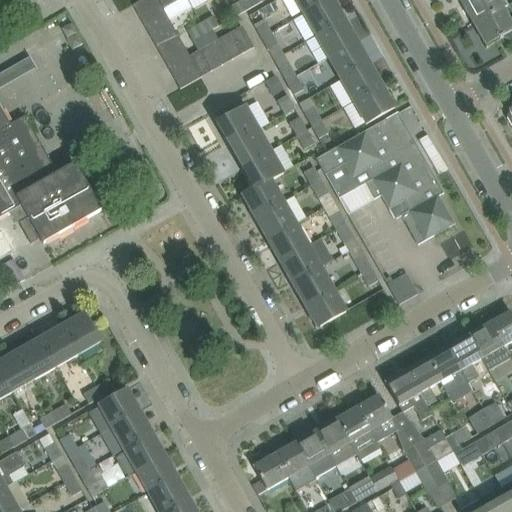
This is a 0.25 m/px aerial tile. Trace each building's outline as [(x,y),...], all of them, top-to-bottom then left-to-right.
[(143,0),(132,7),(138,18),(159,6),(156,0),(143,0)] [(156,0),(159,6),(162,12),(184,0),(156,0)] [(236,17),(249,9),(243,0),(231,7),(236,17)] [(260,0),(243,0),(249,9),(262,2),(260,0)] [(292,0),(302,16),(330,0),(292,0)] [(344,21),(332,0),(330,0),(302,16),(314,38),(344,21)] [(496,0),(470,0),(461,5),(473,26),(502,10),(498,1),(496,0)] [(162,12),(159,6),(138,18),(144,28),(165,16),(162,12)] [(502,10),(473,26),(485,47),(498,40),(499,41),(503,39),(502,38),(510,34),(511,37),(511,21),(510,23),(502,10)] [(144,28),(150,38),(171,27),(165,16),(144,28)] [(213,17),(200,25),(206,35),(219,27),(213,17)] [(253,27),(261,40),(271,34),(264,21),(253,27)] [(314,38),(327,60),(357,43),(344,21),(314,38)] [(193,42),(206,35),(200,25),(187,32),(193,42)] [(176,37),(171,27),(150,38),(156,49),(176,37)] [(240,27),(229,34),(242,55),(252,49),(240,27)] [(231,61),(242,55),(229,34),(219,39),(231,61)] [(278,47),(271,34),(261,40),(268,53),(278,47)] [(156,49),(162,59),(182,47),(176,37),(156,49)] [(209,45),(221,67),(231,61),(219,39),(209,45)] [(369,65),(357,43),(327,60),(340,82),(369,65)] [(211,73),(221,67),(209,45),(199,51),(211,73)] [(188,58),(188,57),(182,47),(162,59),(168,69),(188,58)] [(188,58),(194,68),(200,79),(211,73),(199,51),(188,57),(188,58)] [(168,69),(173,80),(194,68),(188,58),(168,69)] [(278,70),(286,83),(296,78),(288,64),(278,70)] [(340,82),(352,104),(382,88),(369,65),(340,82)] [(194,68),(173,80),(180,91),(200,79),(194,68)] [(296,78),(286,83),(293,96),(303,90),(296,78)] [(394,110),(382,88),(352,104),(365,126),(394,110)] [(294,111),(286,97),(276,103),(284,117),(294,111)] [(321,122),(313,108),(303,114),(311,128),(321,122)] [(0,218),(9,214),(19,225),(30,245),(39,240),(42,245),(101,212),(88,189),(96,185),(88,171),(80,175),(74,165),(57,175),(24,118),(9,127),(0,109),(0,218)] [(229,147),(257,130),(244,109),(216,125),(229,147)] [(289,124),(296,137),(306,131),(299,118),(289,124)] [(388,120),(315,161),(324,177),(338,201),(364,187),(373,202),(380,198),(388,212),(393,222),(401,218),(410,233),(418,246),(424,242),(454,226),(453,224),(455,222),(454,220),(451,221),(438,198),(442,195),(442,196),(443,195),(414,144),(415,144),(414,143),(404,149),(398,139),(399,139),(388,120)] [(321,122),(311,128),(318,140),(328,134),(321,122)] [(229,147),(242,168),(269,152),(257,130),(229,147)] [(314,145),(306,131),(296,137),(304,151),(314,145)] [(242,168),(254,190),(270,181),(282,174),(269,152),(242,168)] [(303,175),(310,187),(320,182),(312,170),(303,175)] [(241,197),(254,219),(283,203),(270,181),(254,190),(241,197)] [(320,182),(310,187),(318,201),(327,195),(320,182)] [(295,225),(283,203),(254,219),(267,241),(295,225)] [(328,219),(336,231),(345,226),(338,213),(328,219)] [(267,241),(279,264),(308,247),(295,225),(267,241)] [(353,239),(345,226),(336,231),(343,244),(353,239)] [(279,264),(292,286),(321,269),(308,247),(279,264)] [(363,257),(354,262),(361,275),(371,270),(363,257)] [(292,286),(304,308),(333,291),(321,269),(292,286)] [(371,270),(361,275),(369,288),(378,282),(371,270)] [(405,274),(386,285),(398,305),(417,294),(405,274)] [(346,313),(336,296),(333,291),(304,308),(317,330),(346,313)] [(511,316),(510,313),(490,325),(503,348),(511,342),(511,316)] [(62,328),(78,357),(100,344),(84,315),(62,328)] [(503,348),(490,325),(469,337),(482,360),(489,372),(510,360),(503,348)] [(56,369),(78,357),(62,328),(40,340),(56,369)] [(448,348),(462,371),(469,384),(478,379),(470,366),(482,360),(469,337),(448,348)] [(34,382),(56,369),(40,340),(18,353),(34,382)] [(428,360),(441,383),(449,396),(469,384),(462,371),(448,348),(428,360)] [(0,372),(12,394),(34,382),(18,353),(0,362),(0,372)] [(430,390),(440,384),(447,396),(449,396),(441,383),(435,373),(428,360),(407,372),(413,384),(420,395),(419,395),(426,407),(436,401),(430,390)] [(0,401),(12,394),(0,372),(0,401)] [(431,417),(426,407),(419,395),(420,395),(407,372),(385,384),(401,413),(402,415),(403,414),(413,408),(421,422),(431,417)] [(96,389),(101,398),(114,391),(109,381),(96,389)] [(89,406),(101,398),(96,389),(83,396),(89,406)] [(127,391),(98,407),(111,429),(139,413),(127,391)] [(381,428),(391,422),(392,421),(391,419),(388,415),(378,397),(358,409),(371,433),(377,443),(386,438),(381,428)] [(496,404),(484,411),(485,413),(493,426),(500,422),(505,419),(496,404)] [(52,414),(58,423),(70,416),(65,406),(52,414)] [(358,409),(336,421),(350,445),(371,433),(358,409)] [(484,411),(468,420),(477,435),(485,431),(493,426),(485,413),(484,411)] [(111,429),(123,451),(152,435),(139,413),(111,429)] [(424,441),(403,414),(402,415),(401,413),(396,416),(413,447),(425,468),(436,462),(429,449),(424,441)] [(45,431),(58,423),(52,414),(39,421),(45,431)] [(396,416),(391,419),(392,421),(391,422),(403,453),(410,465),(415,474),(425,468),(413,447),(396,416)] [(324,428),(316,433),(330,456),(336,468),(357,456),(350,445),(336,421),(334,417),(321,424),(324,428)] [(511,422),(496,432),(503,445),(511,439),(511,422)] [(465,427),(444,439),(445,439),(453,453),(460,448),(459,447),(472,439),(465,427)] [(8,439),(14,448),(27,441),(21,431),(8,439)] [(483,456),(503,445),(496,432),(488,436),(475,443),(483,456)] [(336,468),(330,456),(316,433),(295,444),(309,468),(315,480),(336,468)] [(152,435),(123,451),(136,473),(164,457),(152,435)] [(60,441),(67,454),(77,449),(70,436),(60,441)] [(0,454),(1,456),(14,448),(8,439),(0,443),(0,454)] [(453,453),(445,439),(429,449),(436,462),(453,453)] [(461,451),(460,448),(453,453),(460,466),(462,468),(483,456),(475,443),(461,451)] [(55,444),(45,450),(53,463),(62,457),(55,444)] [(288,480),(309,468),(295,444),(275,456),(288,480)] [(0,492),(5,489),(13,485),(8,477),(24,468),(16,454),(0,462),(0,492)] [(266,492),(284,482),(288,480),(275,457),(275,456),(253,468),(260,482),(266,492)] [(136,473),(148,495),(177,479),(164,457),(136,473)] [(80,476),(89,471),(82,458),(73,463),(80,476)] [(444,476),(436,462),(425,468),(438,489),(448,483),(444,476)] [(58,472),(65,485),(75,479),(67,466),(58,472)] [(398,481),(394,473),(391,467),(369,479),(377,493),(389,486),(398,481)] [(421,485),(427,495),(438,489),(425,468),(415,474),(421,485)] [(87,488),(96,483),(89,471),(80,476),(87,488)] [(82,492),(75,479),(65,485),(72,498),(82,492)] [(158,511),(169,511),(189,501),(177,479),(148,495),(158,511)] [(406,495),(405,492),(398,481),(389,486),(397,500),(406,495)] [(260,482),(252,487),(258,497),(266,492),(260,482)] [(511,484),(502,490),(511,506),(511,484)] [(356,487),(349,491),(357,503),(363,499),(356,487)] [(0,511),(16,511),(18,511),(5,489),(0,492),(0,511)] [(481,502),(486,510),(486,511),(511,511),(511,506),(502,490),(481,502)] [(349,507),(357,503),(349,491),(342,495),(349,507)] [(169,511),(195,511),(189,501),(169,511)] [(486,511),(486,510),(481,502),(480,503),(480,501),(461,511),(486,511)] [(109,511),(104,503),(95,509),(96,511),(109,511)]
